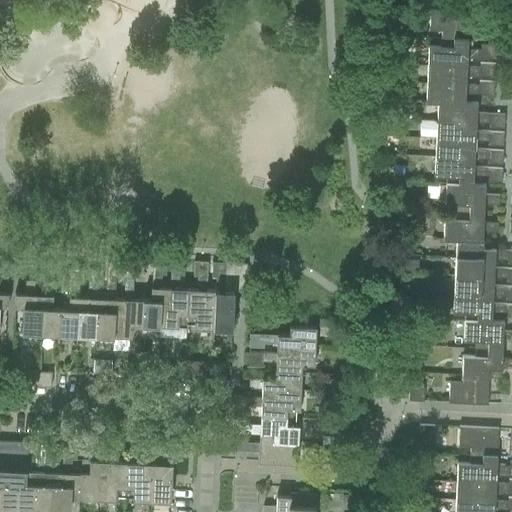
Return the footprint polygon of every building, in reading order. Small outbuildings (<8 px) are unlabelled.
[(429,27),(429,30),(441,30),(441,36),(441,37),(468,38),(468,37),(469,11),(430,9),(429,27)] [(482,12),(482,26),(497,26),(498,12),(482,12)] [(428,45),(427,62),(454,63),(454,55),(467,56),(467,58),(495,59),(496,45),(481,44),(480,49),(468,48),(468,46),(468,38),(441,37),(441,44),(441,46),(428,45)] [(427,62),(426,81),(453,82),(453,73),(466,74),(466,76),(495,77),(495,63),(480,62),(480,67),(467,66),(467,64),(467,58),(467,56),(454,55),(454,63),(427,62)] [(426,100),(425,102),(438,102),(465,104),(465,102),(465,101),(465,100),(465,94),(494,95),(494,81),(479,81),(479,85),(466,84),(466,83),(466,76),(466,74),(453,73),(453,82),(426,81),(426,100)] [(438,102),(437,118),(463,119),(463,128),(476,128),(476,121),(489,122),(489,126),(504,127),(505,114),(493,113),(476,112),(476,111),(477,103),(465,102),(465,104),(438,102)] [(437,118),(436,136),(462,137),(462,146),(475,147),(475,140),(488,140),(488,144),(503,145),(504,132),(475,130),(476,128),(463,128),(463,119),(437,118)] [(436,136),(435,154),(461,156),(461,164),(474,165),(474,158),(487,158),(487,163),(502,163),(503,150),(475,148),(475,147),(462,146),(462,137),(436,136)] [(434,174),(434,175),(446,176),(445,182),(473,184),(473,182),(473,175),(486,176),(486,179),(486,181),(501,181),(502,168),(474,167),(474,165),(461,164),(461,156),(435,154),(434,174)] [(445,182),(444,202),(457,202),(456,210),(483,212),(484,203),(498,204),(499,194),(484,194),(484,184),(473,184),(445,182)] [(443,237),(443,239),(456,239),(483,241),(483,239),(482,239),(482,231),(497,231),(498,222),(483,221),(483,212),(456,210),(456,218),(444,218),(443,237)] [(456,239),(455,254),(482,256),(482,265),(494,265),(494,258),(507,259),(507,263),(511,263),(511,250),(494,249),(495,248),(483,247),(483,241),(456,239)] [(455,254),(454,273),(481,274),(481,283),(493,284),(493,277),(507,277),(506,282),(511,281),(511,268),(494,267),(494,265),(482,265),(482,256),(455,254)] [(142,299),(141,324),(160,325),(161,298),(169,299),(170,287),(161,287),(161,274),(166,275),(166,259),(154,259),(153,259),(152,264),(151,286),(150,299),(142,299)] [(171,260),(170,287),(169,299),(161,298),(160,325),(186,326),(186,313),(188,288),(179,288),(179,275),(183,275),(184,260),(171,260)] [(402,260),(401,273),(417,273),(417,260),(402,260)] [(188,288),(186,313),(194,314),(194,327),(213,328),(215,301),(206,301),(206,289),(205,289),(207,261),(194,261),(193,276),(197,276),(197,287),(197,289),(188,288)] [(97,309),(95,335),(113,336),(115,310),(123,310),(123,298),(114,297),(115,277),(119,277),(120,262),(107,262),(107,269),(105,297),(105,309),(97,309)] [(206,289),(206,301),(215,301),(213,328),(232,329),(234,289),(246,289),(247,264),(212,262),(211,277),(216,277),(216,288),(215,290),(206,289)] [(115,310),(113,336),(131,337),(132,324),(141,324),(142,299),(132,298),(133,278),(138,278),(138,263),(125,263),(123,298),(123,310),(115,310)] [(60,307),(59,333),(77,334),(79,308),(86,309),(87,296),(78,296),(79,283),(83,283),(84,268),(62,267),(60,307)] [(79,308),(77,334),(79,334),(95,335),(97,309),(105,309),(105,297),(96,296),(97,284),(101,284),(102,269),(89,268),(87,295),(87,296),(86,309),(79,308)] [(454,273),(453,291),(481,293),(480,301),(492,302),(492,294),(506,295),(505,300),(511,299),(511,286),(493,285),(493,284),(481,283),(481,274),(454,273)] [(22,332),(42,333),(43,307),(34,306),(35,292),(35,280),(24,279),(23,292),(14,291),(14,304),(23,305),(22,332)] [(35,294),(34,306),(43,307),(42,333),(59,333),(60,307),(52,306),(53,293),(52,293),(53,280),(44,280),(44,293),(44,294),(35,294)] [(452,310),(452,312),(464,312),(464,319),(491,320),(492,312),(505,313),(505,317),(511,317),(511,304),(492,303),(492,302),(480,301),(481,293),(453,291),(452,310)] [(0,305),(7,306),(8,306),(8,292),(0,292),(0,305)] [(400,304),(400,316),(413,316),(413,305),(400,304)] [(463,338),(463,339),(475,340),(475,346),(475,347),(502,349),(502,348),(503,340),(511,340),(511,330),(503,330),(503,329),(504,320),(491,320),(464,319),(463,338)] [(276,343),(276,351),(288,352),(289,343),(315,344),(316,325),(290,324),(289,333),(277,333),(249,332),(249,346),(263,346),(263,342),(276,343)] [(186,326),(160,325),(159,337),(185,338),(186,326)] [(131,337),(113,336),(113,346),(131,346),(131,337)] [(275,361),(275,370),(301,371),(302,363),(315,364),(315,344),(289,343),(288,352),(276,351),(249,350),(248,364),(262,364),(263,361),(275,361)] [(461,373),(461,375),(488,377),(501,377),(501,375),(501,368),(511,368),(511,358),(502,358),(502,357),(502,349),(475,347),(474,355),(462,354),(461,373)] [(93,359),(92,372),(110,373),(110,360),(93,359)] [(184,365),(184,376),(206,377),(206,361),(185,360),(184,365)] [(175,373),(175,364),(157,363),(156,372),(175,373)] [(137,377),(137,365),(125,365),(125,377),(137,377)] [(175,365),(175,375),(184,376),(184,365),(175,365)] [(211,379),(221,379),(222,366),(211,365),(211,379)] [(25,385),(38,385),(39,371),(25,370),(25,385)] [(261,388),(261,396),(273,396),(273,388),(301,389),(301,371),(275,370),(274,378),(262,378),(249,378),(248,387),(261,388)] [(39,371),(38,385),(52,386),(52,371),(39,371)] [(338,386),(342,387),(353,387),(354,373),(339,373),(338,386)] [(448,400),(448,402),(487,404),(487,402),(487,393),(488,377),(461,375),(461,380),(461,382),(449,381),(448,400)] [(408,398),(408,400),(419,401),(423,401),(423,399),(424,387),(409,386),(408,398)] [(260,406),(260,415),(286,416),(287,408),(300,409),(301,389),(273,388),(273,396),(261,396),(233,395),(232,408),(248,409),(248,405),(260,406)] [(340,401),(330,400),(329,413),(340,414),(340,401)] [(232,431),(259,432),(271,433),(271,442),(298,443),(299,424),(286,424),(286,416),(260,415),(260,424),(247,423),(248,418),(232,417),(232,431)] [(419,424),(419,436),(433,437),(434,423),(419,424)] [(470,445),(469,453),(497,455),(498,426),(459,425),(458,445),(470,445)] [(79,472),(78,498),(79,498),(98,499),(100,472),(108,472),(109,461),(99,461),(100,448),(104,448),(105,433),(93,432),(92,445),(91,460),(89,460),(89,467),(88,472),(79,472)] [(271,433),(259,432),(259,441),(247,441),(247,436),(232,436),(231,449),(258,451),(258,460),(297,462),(298,443),(271,442),(271,433)] [(100,472),(98,499),(116,500),(117,487),(125,488),(126,462),(117,461),(117,459),(117,448),(121,449),(122,434),(110,433),(109,459),(109,461),(108,472),(100,472)] [(126,462),(125,488),(126,488),(133,488),(132,501),(151,502),(152,474),(143,474),(144,463),(145,435),(132,434),(131,449),(136,449),(135,460),(135,462),(126,462)] [(144,463),(143,474),(152,474),(151,502),(152,502),(170,503),(170,488),(171,473),(171,472),(172,464),(162,464),(162,455),(163,453),(163,436),(150,435),(150,450),(154,450),(153,463),(144,463)] [(322,435),(322,444),(332,445),(333,436),(322,435)] [(0,440),(0,511),(14,511),(14,508),(16,508),(17,481),(25,482),(25,468),(26,442),(0,440)] [(17,481),(16,508),(33,509),(34,482),(42,483),(43,465),(35,465),(36,457),(40,457),(41,443),(26,442),(25,468),(25,482),(17,481)] [(34,482),(33,509),(51,510),(53,483),(61,484),(61,471),(53,471),(53,470),(54,458),(59,458),(59,444),(44,443),(43,465),(42,483),(34,482)] [(53,483),(51,510),(70,511),(70,498),(78,498),(79,472),(88,472),(89,467),(79,467),(71,466),(71,459),(76,459),(76,444),(63,444),(61,470),(61,471),(61,484),(53,483)] [(457,461),(456,480),(481,481),(481,472),(497,472),(511,473),(511,459),(510,460),(510,464),(497,463),(497,455),(469,453),(469,462),(457,461)] [(322,454),(322,463),(332,464),(332,455),(322,454)] [(456,480),(456,498),(480,499),(481,490),(496,491),(511,491),(511,478),(509,478),(509,483),(496,482),(497,472),(481,472),(481,481),(456,480)] [(454,511),(494,511),(495,509),(511,510),(511,496),(509,496),(508,501),(495,500),(496,491),(481,490),(480,499),(456,498),(454,511)] [(262,511),(314,511),(316,493),(290,491),(289,495),(276,495),(276,504),(263,504),(262,511)] [(342,507),(351,508),(351,494),(342,494),(342,507)]
